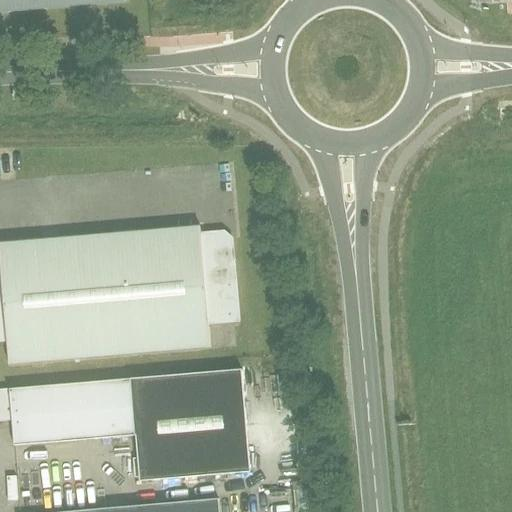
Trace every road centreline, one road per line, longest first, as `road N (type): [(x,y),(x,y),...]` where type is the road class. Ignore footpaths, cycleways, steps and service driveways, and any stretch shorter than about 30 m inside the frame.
road 1 (tertiary): [(350,245),(375,511)]
road 2 (residential): [(0,73),(176,72)]
